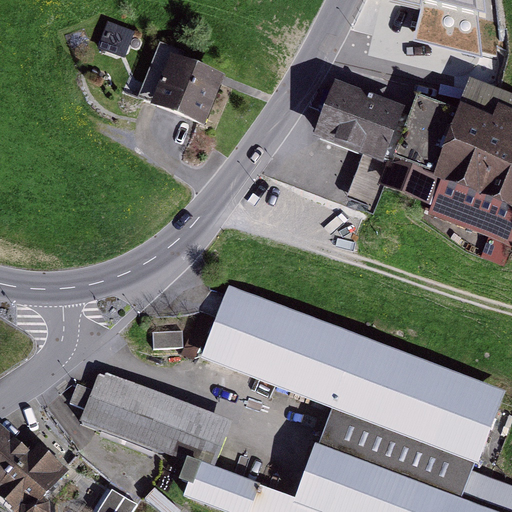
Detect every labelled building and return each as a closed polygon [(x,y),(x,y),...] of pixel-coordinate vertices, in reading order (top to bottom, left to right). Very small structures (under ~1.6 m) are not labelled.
[(371,0),(362,36),(411,49),(423,0),(371,0)] [(106,48),(129,50),(131,29),(108,27),(106,48)] [(144,110),(213,135),(231,85),(162,60),(144,110)] [(511,109),(435,82),(395,197),(511,237),(511,109)] [(338,90),(319,144),(396,172),(416,119),(338,90)] [(196,472),(185,503),(208,511),(511,511),(511,495),(476,481),(506,400),(236,299),(209,370),(335,417),(302,506),(214,473),(231,426),(104,379),(85,430),(196,472)] [(0,437),(0,500),(1,501),(31,463),(0,437)] [(1,501),(0,501),(0,509),(3,511),(44,511),(69,482),(37,456),(31,463),(1,501)]
